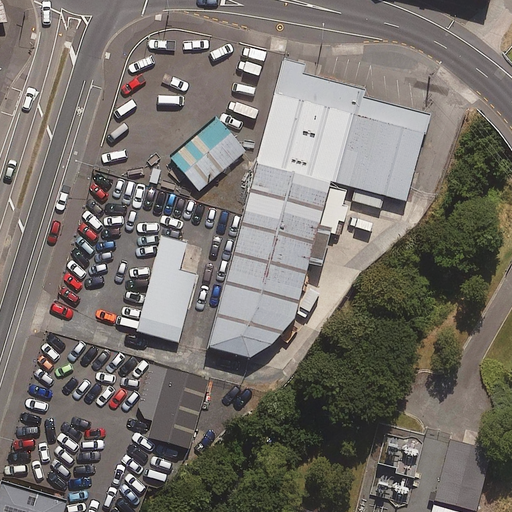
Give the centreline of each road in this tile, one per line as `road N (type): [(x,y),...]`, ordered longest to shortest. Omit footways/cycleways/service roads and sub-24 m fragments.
road 1 (secondary): [(98,5),(0,335)]
road 2 (residential): [(511,106),(423,40),(298,1)]
road 3 (secondary): [(0,198),(53,0)]
